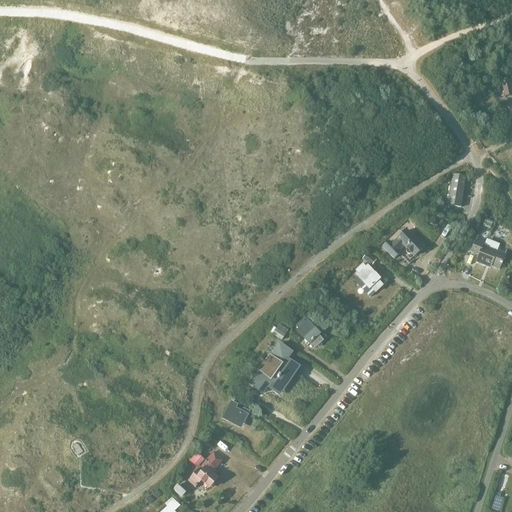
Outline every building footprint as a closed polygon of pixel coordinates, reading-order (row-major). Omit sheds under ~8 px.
[(511,95),(511,91),(510,83),(509,77),(500,78),(502,84),(501,84),(504,97),(511,95)] [(452,175),(447,205),(461,208),(464,185),(461,185),(462,177),(452,175)] [(406,250),(406,251),(405,251),(405,252),(405,253),(408,256),(409,256),(410,256),(410,255),(411,255),(414,257),(422,249),(406,232),(391,245),(389,242),(383,248),(394,259),(400,254),(398,252),(404,247),(406,250)] [(484,267),(485,265),(499,270),(505,255),(484,246),(485,244),(476,241),(471,253),(479,256),(476,263),(484,267)] [(367,253),(362,260),(371,267),(376,261),(367,253)] [(380,279),(367,266),(365,267),(362,264),(355,271),(358,275),(356,276),(369,290),(371,288),(376,293),(386,283),(381,278),(380,279)] [(319,335),(314,329),(307,321),(305,322),(302,319),(295,326),(297,330),(295,331),(304,340),(304,339),(309,344),(311,343),(315,348),(322,341),(317,337),(319,335)] [(289,331),(279,324),(276,328),(271,334),(281,341),(286,335),(289,331)] [(254,379),(250,384),(261,392),(266,386),(272,391),(276,386),(282,390),(285,386),(299,368),(286,359),(290,353),(279,344),(270,357),(272,359),(262,373),(259,371),(254,379)] [(238,405),(231,402),(222,419),(228,422),(231,417),(243,423),(249,412),(243,409),(242,410),(237,407),(238,405)] [(216,443),(212,440),(208,445),(212,448),(216,443)] [(222,461),(213,452),(198,470),(198,469),(187,481),(196,487),(201,481),(209,489),(217,479),(214,477),(217,473),(214,470),(222,461)] [(188,461),(194,466),(196,468),(203,459),(195,452),(188,461)] [(164,504),(166,507),(161,511),(173,511),(179,507),(171,498),(164,504)]
